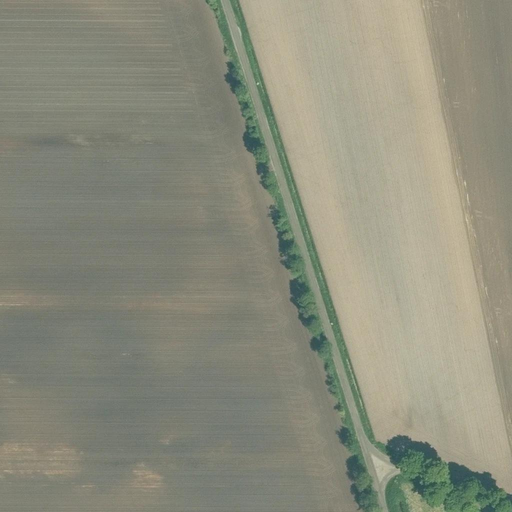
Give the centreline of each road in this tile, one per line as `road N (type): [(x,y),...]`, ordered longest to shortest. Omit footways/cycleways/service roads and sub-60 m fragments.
road 1 (unclassified): [(224,0),(370,469)]
road 2 (residential): [(493,511),(407,467),(370,469)]
